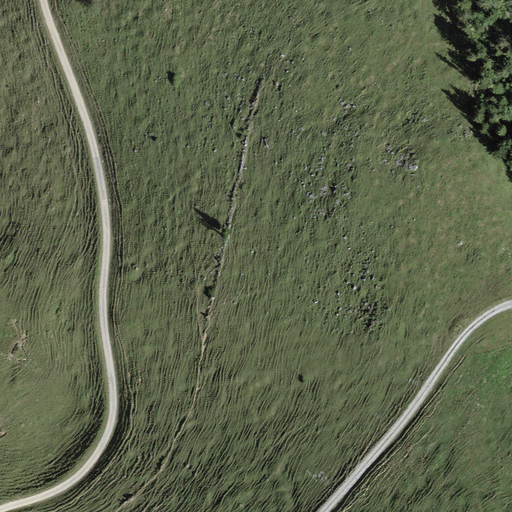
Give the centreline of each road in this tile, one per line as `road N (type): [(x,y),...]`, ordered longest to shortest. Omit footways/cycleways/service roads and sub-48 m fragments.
road 1 (track): [(46,0),(95,143),(108,210),(105,299),(118,406),(110,441),(91,468),(63,490),(0,510)]
road 2 (track): [(325,511),(427,393),(468,329),(511,307)]
